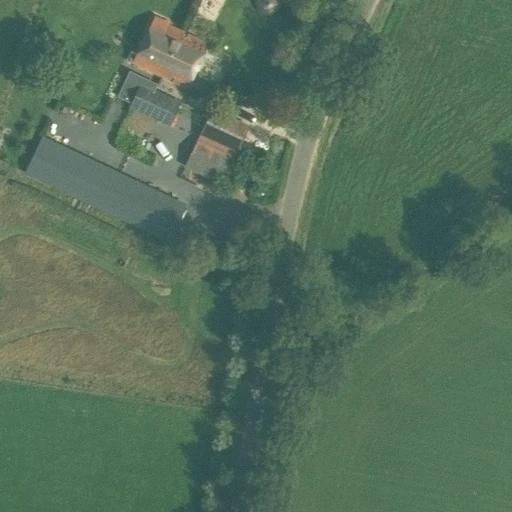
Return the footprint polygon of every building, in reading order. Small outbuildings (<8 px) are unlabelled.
[(186,88),(208,44),(170,26),(170,24),(155,17),(133,63),(186,88)] [(170,125),(181,102),(141,84),(130,107),(170,125)] [(213,108),(198,139),(234,156),(249,126),(213,108)] [(168,242),(186,204),(42,136),(24,174),(168,242)] [(130,151),(127,161),(149,168),(152,159),(130,151)]
